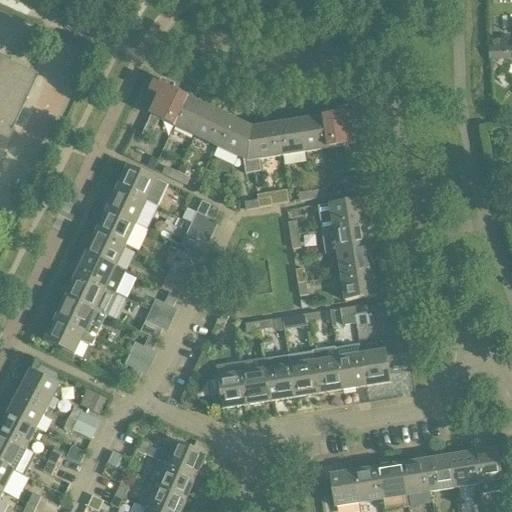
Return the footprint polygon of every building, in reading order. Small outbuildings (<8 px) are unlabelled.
[(509,36),(500,37),(500,46),(509,46),(509,36)] [(511,46),(487,47),(488,60),(511,59),(511,46)] [(0,160),(8,142),(2,139),(7,128),(12,130),(37,76),(0,58),(0,160)] [(187,99),(155,83),(150,94),(159,98),(151,117),(159,121),(173,128),(187,99)] [(209,109),(187,99),(173,128),(195,138),(209,109)] [(230,119),(209,109),(195,138),(216,148),(230,119)] [(345,148),(354,147),(351,125),(361,124),(359,113),(325,118),(330,150),(345,148)] [(159,121),(151,117),(142,136),(150,140),(159,121)] [(325,118),(301,122),(306,154),(330,150),(325,118)] [(253,129),(230,119),(216,148),(243,161),(246,175),(261,173),(259,161),(258,161),(253,129)] [(306,154),(301,122),(277,126),(282,158),(306,154)] [(282,158),(277,126),(253,129),(258,161),(259,161),(282,158)] [(357,167),(354,147),(345,148),(348,169),(357,167)] [(151,158),(147,168),(155,171),(159,162),(151,158)] [(168,186),(157,181),(128,167),(117,190),(146,204),(147,203),(157,208),(168,186)] [(174,181),(178,174),(166,168),(162,176),(174,181)] [(178,174),(174,181),(186,187),(190,179),(178,174)] [(361,194),(358,178),(343,180),(345,196),(361,194)] [(146,204),(117,190),(107,211),(136,226),(146,204)] [(325,191),(312,193),(314,201),(326,199),(325,191)] [(314,201),(312,193),(299,195),(300,203),(314,201)] [(271,199),(258,201),(259,209),(272,207),(271,199)] [(259,209),(258,201),(245,204),(246,211),(259,209)] [(362,201),(318,208),(322,232),(366,225),(362,201)] [(219,211),(211,207),(202,203),(197,215),(214,222),(219,211)] [(136,226),(107,211),(96,234),(126,248),(136,226)] [(291,237),(299,236),(297,223),(289,224),(291,237)] [(369,249),(366,225),(322,232),(326,256),(337,254),(369,249)] [(126,248),(96,234),(86,255),(116,269),(126,248)] [(299,236),(291,237),(292,251),(301,249),(299,236)] [(195,240),(190,251),(198,255),(204,244),(195,240)] [(190,251),(173,243),(168,254),(176,258),(193,266),(198,255),(190,251)] [(369,249),(337,254),(341,278),(373,273),(369,249)] [(86,255),(76,277),(116,295),(126,274),(116,269),(86,255)] [(298,285),(306,284),(304,270),(296,272),(298,285)] [(377,298),(373,273),(341,278),(345,303),(377,298)] [(76,277),(66,299),(106,318),(116,296),(116,295),(76,277)] [(183,288),(175,284),(166,280),(162,291),(170,294),(169,295),(178,298),(183,288)] [(308,297),(306,284),(298,285),(300,298),(308,297)] [(178,298),(169,295),(164,305),(173,309),(178,298)] [(85,334),(96,340),(106,318),(66,299),(56,321),(85,334)] [(354,309),(356,325),(357,329),(370,327),(367,307),(363,307),(354,309)] [(356,325),(354,309),(340,311),(343,327),(356,325)] [(222,313),(217,326),(220,327),(224,329),(229,317),(222,313)] [(319,314),(307,316),(308,324),(321,322),(319,314)] [(308,324),(307,316),(293,319),(294,326),(308,324)] [(85,334),(56,321),(45,343),(74,356),(81,343),(92,346),(96,340),(85,334)] [(272,322),(259,324),(260,332),(273,330),(272,322)] [(260,332),(259,324),(245,326),(247,334),(260,332)] [(154,327),(149,338),(158,342),(163,331),(154,327)] [(158,342),(149,338),(144,349),(152,353),(158,342)] [(383,353),(361,356),(366,388),(391,384),(389,376),(411,373),(407,341),(381,345),(383,353)] [(359,346),(336,350),(342,392),(366,388),(361,356),(359,346)] [(342,392),(336,350),(335,348),(312,352),(312,354),(319,396),(342,392)] [(319,396),(312,354),(289,358),(295,399),(319,396)] [(289,358),(265,361),(272,403),(295,399),(289,358)] [(265,361),(241,365),(248,407),(272,403),(265,361)] [(248,407),(241,364),(216,368),(218,381),(221,396),(223,411),(248,407)] [(137,385),(142,375),(142,374),(134,370),(129,381),(137,385)] [(31,372),(20,393),(48,408),(60,387),(31,372)] [(218,381),(208,383),(211,398),(216,397),(221,396),(218,381)] [(105,401),(96,396),(87,392),(83,401),(80,400),(78,405),(89,410),(98,415),(105,401)] [(185,402),(195,407),(200,396),(191,392),(185,402)] [(48,408),(20,393),(8,414),(37,429),(48,408)] [(74,408),(69,419),(77,423),(83,412),(74,408)] [(8,414),(0,430),(0,437),(26,451),(37,429),(8,414)] [(77,423),(69,419),(64,430),(72,434),(77,423)] [(0,437),(0,464),(15,472),(25,478),(36,457),(26,451),(0,437)] [(142,441),(137,453),(145,457),(150,445),(142,441)] [(171,455),(150,445),(145,456),(167,466),(196,480),(206,456),(176,443),(171,455)] [(504,492),(503,482),(498,450),(473,454),(474,456),(478,486),(480,496),(504,492)] [(48,463),(57,467),(62,456),(54,452),(48,463)] [(123,458),(114,453),(108,465),(117,470),(123,458)] [(473,454),(449,458),(454,490),(478,486),(474,456),(473,454)] [(449,458),(425,462),(431,494),(454,490),(449,458)] [(431,494),(425,462),(402,465),(407,497),(420,495),(422,504),(432,502),(431,494)] [(57,467),(48,463),(43,474),(51,478),(57,467)] [(0,492),(3,494),(15,472),(0,464),(0,492)] [(402,465),(379,469),(383,501),(385,511),(409,508),(407,497),(402,465)] [(167,466),(157,488),(157,489),(186,502),(196,480),(167,466)] [(379,469),(355,473),(360,505),(383,501),(379,469)] [(360,505),(355,473),(330,477),(335,509),(360,505)] [(332,497),(330,482),(319,483),(321,498),(332,497)] [(116,496),(124,500),(130,489),(121,485),(116,496)] [(157,489),(157,488),(149,485),(140,507),(148,510),(147,511),(150,511),(182,511),(186,502),(157,489)] [(28,506),(36,509),(41,499),(33,495),(28,506)] [(124,500),(116,496),(111,507),(119,511),(124,500)]
